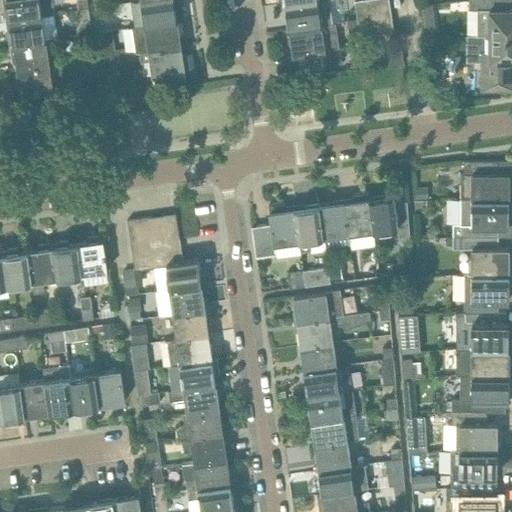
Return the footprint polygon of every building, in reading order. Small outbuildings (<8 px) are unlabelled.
[(3,0),(5,11),(9,11),(10,19),(54,13),(55,13),(53,0),(3,0)] [(77,0),(79,9),(89,8),(88,0),(77,0)] [(140,0),(131,1),(134,26),(177,20),(184,19),(182,3),(174,4),(173,0),(140,0)] [(313,0),(286,4),(290,29),(322,24),(333,22),(329,0),(313,0)] [(367,18),(366,11),(364,0),(357,0),(354,1),(357,19),(367,18)] [(364,0),(366,11),(390,8),(389,0),(364,0)] [(478,34),(489,34),(511,34),(511,0),(468,0),(469,7),(478,7),(478,34)] [(109,16),(107,5),(97,6),(99,17),(109,16)] [(91,18),(89,8),(79,9),(76,10),(78,28),(92,26),(91,18)] [(368,23),(392,20),(390,8),(366,11),(367,18),(368,23)] [(12,28),(7,29),(10,45),(46,39),(57,37),(54,13),(10,19),(12,28)] [(433,14),(425,15),(429,43),(437,42),(433,14)] [(370,35),(368,23),(367,18),(357,19),(359,37),(370,35)] [(134,51),(139,50),(180,45),(177,20),(134,26),(131,27),(134,51)] [(394,32),(392,20),(368,23),(370,35),(394,32)] [(322,24),(290,29),(294,54),(299,53),(301,69),(324,66),(322,50),(339,47),(335,22),(333,22),(322,24)] [(127,57),(126,52),(126,48),(115,49),(112,29),(101,31),(105,61),(127,57)] [(511,34),(489,34),(489,52),(481,52),(481,90),(511,89),(511,34)] [(16,60),(18,69),(50,64),(46,39),(10,45),(12,61),(16,60)] [(154,87),(187,82),(185,70),(190,69),(187,53),(181,54),(180,45),(139,50),(140,60),(150,58),(154,87)] [(84,47),(86,59),(96,57),(94,46),(84,47)] [(431,63),(440,61),(438,47),(429,48),(431,63)] [(402,50),(390,52),(392,64),(404,62),(402,50)] [(98,67),(96,57),(86,59),(88,68),(98,67)] [(54,90),(50,64),(18,69),(21,94),(54,90)] [(436,105),(446,103),(444,87),(433,89),(436,105)] [(460,172),(460,198),(509,198),(509,172),(498,172),(498,160),(464,160),(464,172),(460,172)] [(417,200),(429,199),(428,186),(416,187),(417,199),(417,200)] [(374,230),(369,198),(368,192),(352,195),(353,200),(348,201),(348,199),(344,200),(344,201),(349,233),(374,230)] [(369,198),(374,230),(398,226),(399,236),(410,234),(407,200),(396,201),(395,194),(369,198)] [(453,223),(453,237),(498,235),(498,224),(509,224),(509,198),(460,198),(460,223),(453,223)] [(416,212),(427,212),(427,200),(415,201),(416,212)] [(320,205),(324,237),(326,246),(351,242),(349,233),(344,201),(320,205)] [(276,244),(300,241),(295,209),(286,210),(285,203),(269,205),(271,223),(252,226),(256,257),(277,254),(276,244)] [(324,237),(320,205),(295,209),(300,241),(301,251),(311,250),(309,239),(311,239),(324,237)] [(165,214),(169,239),(179,238),(175,213),(174,213),(165,214)] [(165,214),(152,216),(156,241),(169,239),(165,214)] [(141,218),(144,243),(156,241),(152,216),(141,218)] [(127,220),(131,245),(144,243),(141,218),(127,220)] [(93,237),(77,239),(82,273),(107,270),(102,232),(93,233),(93,237)] [(498,247),(498,235),(453,237),(453,246),(453,249),(472,249),(472,273),(509,273),(509,247),(498,247)] [(57,277),(82,273),(77,239),(61,241),(61,238),(52,239),(57,277)] [(181,250),(179,238),(169,239),(156,241),(158,253),(181,250)] [(44,244),(28,246),(33,281),(34,292),(45,291),(43,279),(57,277),(52,239),(43,240),(44,244)] [(131,245),(133,256),(158,253),(156,241),(144,243),(131,245)] [(2,246),(8,284),(33,281),(28,246),(12,249),(11,245),(2,246)] [(167,264),(170,289),(202,284),(198,259),(183,261),(181,250),(158,253),(160,265),(167,264)] [(160,265),(158,253),(133,256),(135,269),(160,265)] [(348,257),(350,268),(360,266),(358,255),(348,257)] [(406,271),(405,261),(394,262),(395,273),(406,271)] [(306,285),(331,281),(330,280),(329,270),(328,265),(304,269),(306,285)] [(361,277),(360,266),(350,268),(351,279),(361,277)] [(329,270),(330,280),(342,278),(341,268),(329,270)] [(306,285),(304,269),(287,271),(289,287),(306,285)] [(123,272),(125,288),(126,294),(138,292),(137,286),(135,270),(123,272)] [(465,298),(464,311),(464,312),(498,311),(498,310),(498,299),(509,299),(509,273),(472,273),(465,273),(465,298)] [(205,309),(202,284),(170,289),(174,313),(205,309)] [(298,321),(344,314),(340,289),(294,295),(298,321)] [(409,290),(398,290),(399,313),(412,312),(411,305),(409,300),(409,290)] [(80,297),(82,308),(91,307),(90,296),(80,297)] [(127,298),(129,312),(139,311),(142,310),(140,297),(127,298)] [(379,298),(380,309),(390,308),(390,297),(379,298)] [(93,318),(91,307),(82,308),(83,319),(93,318)] [(390,308),(380,309),(381,320),(391,319),(390,308)] [(174,313),(177,338),(209,334),(205,309),(174,313)] [(371,320),(370,310),(344,314),(298,321),(301,346),(333,341),(330,324),(342,322),(345,330),(371,320)] [(498,310),(498,311),(464,312),(464,311),(456,311),(456,348),(472,348),(509,347),(511,347),(511,331),(509,332),(509,322),(506,322),(506,310),(498,310)] [(49,314),(38,315),(39,327),(51,326),(64,324),(63,316),(49,314)] [(419,314),(400,315),(403,352),(422,350),(419,314)] [(38,315),(13,319),(15,331),(39,327),(38,315)] [(0,333),(14,331),(13,319),(0,320),(0,333)] [(104,324),(105,335),(115,334),(114,323),(104,324)] [(131,326),(133,344),(147,343),(148,342),(145,324),(131,326)] [(72,329),(64,330),(65,340),(66,342),(74,341),(72,329)] [(64,330),(43,333),(44,343),(65,340),(64,330)] [(177,338),(167,340),(170,364),(181,363),(212,358),(209,334),(177,338)] [(28,345),(26,336),(14,338),(16,347),(28,345)] [(14,338),(1,340),(3,349),(16,347),(14,338)] [(305,370),(337,366),(333,341),(301,346),(305,370)] [(133,344),(131,345),(135,370),(137,370),(147,368),(150,367),(147,343),(133,344)] [(384,359),(394,357),(394,347),(383,348),(384,359)] [(472,348),(456,348),(456,375),(461,375),(472,374),(509,373),(509,347),(472,348)] [(384,359),(383,359),(385,384),(386,384),(395,384),(397,383),(394,357),(384,359)] [(217,358),(212,358),(181,363),(185,388),(216,383),(215,374),(219,374),(217,358)] [(412,358),(402,359),(403,379),(410,379),(414,378),(422,378),(420,362),(412,362),(412,358)] [(44,366),(46,379),(50,411),(75,407),(71,375),(69,363),(44,366)] [(337,366),(305,370),(309,394),(351,388),(348,364),(337,366)] [(120,368),(95,372),(100,404),(125,400),(120,368)] [(138,394),(141,394),(151,393),(147,368),(137,370),(135,370),(134,370),(138,394)] [(71,375),(75,407),(83,406),(84,411),(101,409),(100,404),(95,372),(71,375)] [(453,399),(453,411),(486,411),(505,411),(505,400),(509,400),(509,373),(472,374),(461,375),(460,399),(453,399)] [(46,379),(21,383),(26,414),(50,411),(46,379)] [(0,385),(0,410),(1,418),(26,414),(21,383),(0,385)] [(188,412),(220,408),(216,383),(185,388),(169,390),(171,400),(186,398),(188,412)] [(351,388),(309,394),(312,419),(355,412),(351,388)] [(141,394),(142,405),(160,402),(159,392),(151,393),(141,394)] [(388,398),(388,407),(398,405),(398,397),(388,398)] [(398,405),(388,407),(389,420),(399,419),(398,405)] [(223,433),(220,408),(188,412),(190,427),(186,427),(181,425),(176,429),(178,439),(182,438),(223,433)] [(486,423),(486,411),(453,411),(453,423),(460,423),(460,448),(497,447),(497,423),(486,423)] [(355,412),(312,419),(316,444),(347,439),(360,437),(356,412),(355,412)] [(407,416),(410,453),(426,451),(423,415),(407,416)] [(144,419),(148,443),(158,442),(154,417),(144,419)] [(194,450),(195,462),(227,457),(223,433),(182,438),(184,451),(194,450)] [(319,469),(351,464),(347,439),(316,444),(319,469)] [(149,469),(151,468),(162,467),(158,442),(148,443),(146,444),(149,469)] [(452,463),(452,485),(453,485),(494,485),(494,475),(497,475),(497,447),(460,448),(460,449),(452,449),(452,463)] [(392,449),(392,458),(402,456),(402,448),(392,449)] [(404,470),(402,456),(392,458),(386,459),(390,486),(396,485),(404,484),(405,484),(404,470)] [(231,483),(227,457),(195,462),(197,477),(186,479),(187,489),(231,483)] [(323,495),(355,491),(351,464),(319,469),(323,495)] [(413,489),(424,488),(423,476),(412,477),(413,489)] [(154,482),(155,494),(165,492),(163,481),(154,482)] [(200,497),(203,511),(234,507),(231,483),(187,489),(189,499),(200,497)] [(447,498),(446,498),(446,511),(496,511),(497,498),(494,497),(494,485),(453,485),(452,485),(447,485),(447,498)] [(323,495),(317,496),(319,511),(369,511),(370,511),(369,501),(357,503),(355,491),(323,495)] [(165,492),(155,494),(157,511),(165,511),(168,511),(165,492)] [(141,511),(139,495),(114,498),(116,511),(141,511)] [(407,497),(396,498),(397,508),(407,507),(407,497)] [(116,511),(114,498),(90,502),(91,511),(116,511)] [(91,511),(90,502),(66,505),(67,511),(91,511)]
